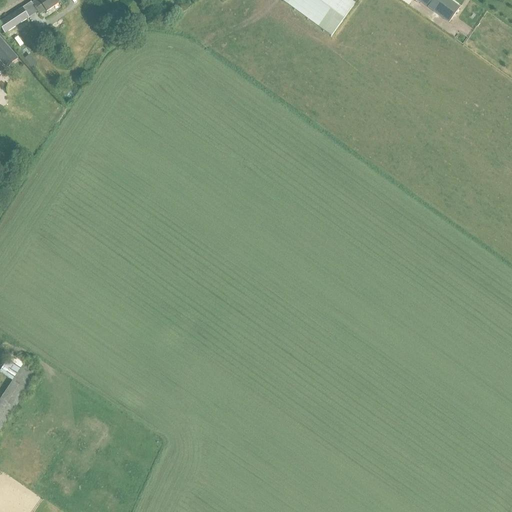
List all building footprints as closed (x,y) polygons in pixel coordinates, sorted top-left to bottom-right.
[(0,22),(0,26),(5,33),(38,12),(40,15),(46,10),(47,11),(59,3),(56,0),(36,0),(32,4),(31,3),(0,22)] [(283,0),(282,1),(330,37),(354,4),(348,0),(283,0)] [(448,0),(417,0),(449,23),(460,8),(448,0)] [(20,35),(16,38),(21,46),(26,43),(20,35)] [(0,60),(7,69),(18,59),(0,39),(0,60)] [(31,53),(27,57),(36,66),(41,61),(31,53)] [(0,372),(11,380),(3,392),(0,396),(0,427),(36,372),(10,355),(0,370),(0,372)]
